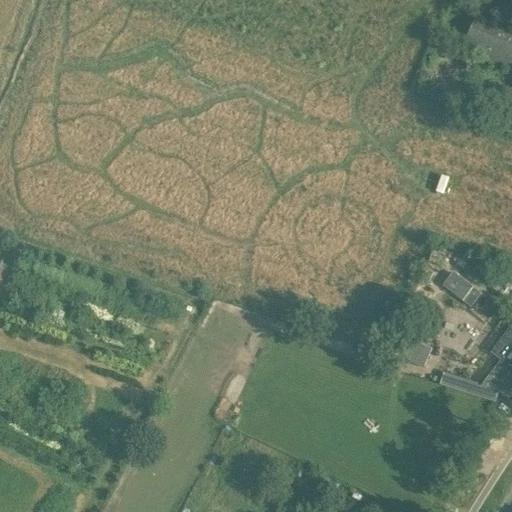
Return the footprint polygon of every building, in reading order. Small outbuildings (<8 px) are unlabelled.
[(505,39),(507,34),(480,23),(471,43),(488,52),(485,59),(507,69),(511,58),(511,38),(509,37),(508,40),(505,39)] [(435,304),(412,294),(411,293),(403,312),(404,313),(427,323),(435,304)] [(511,326),(491,355),(501,362),(494,371),(511,383),(511,326)] [(430,353),(403,342),(395,361),(423,370),(430,353)] [(475,399),(476,397),(479,386),(443,375),(439,386),(439,387),(475,399)]
